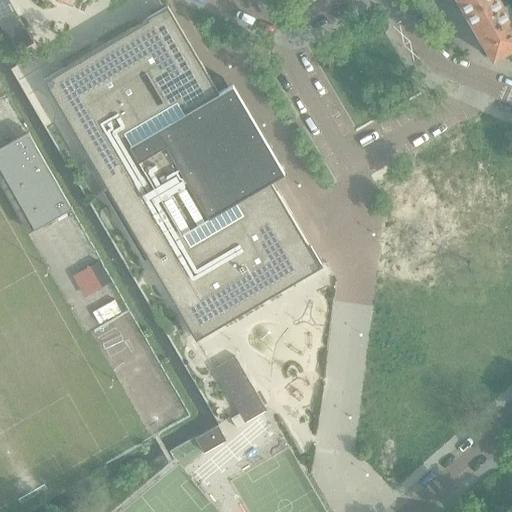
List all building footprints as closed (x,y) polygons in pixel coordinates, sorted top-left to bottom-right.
[(33,43),(8,0),(0,0),(0,25),(15,53),(33,43)] [(484,0),(454,0),(459,9),(462,8),(464,12),(484,0)] [(511,48),(511,20),(500,0),(484,0),(464,12),(467,17),(465,18),(471,28),(473,27),(483,45),(481,46),(487,56),(489,55),(492,60),(511,48)] [(284,172),(232,84),(224,89),(218,92),(167,5),(145,17),(147,20),(44,80),(108,189),(103,192),(143,261),(148,258),(196,338),(319,266),(276,193),(270,196),(263,184),(276,177),(284,172)] [(0,149),(0,167),(34,228),(69,208),(27,134),(0,149)] [(109,282),(97,261),(89,266),(101,287),(109,282)] [(120,311),(114,300),(106,304),(102,297),(92,303),(96,310),(92,312),(98,323),(120,311)] [(266,410),(235,356),(213,369),(245,422),(266,410)] [(217,426),(195,438),(197,442),(203,453),(226,440),(219,429),(217,426)]
